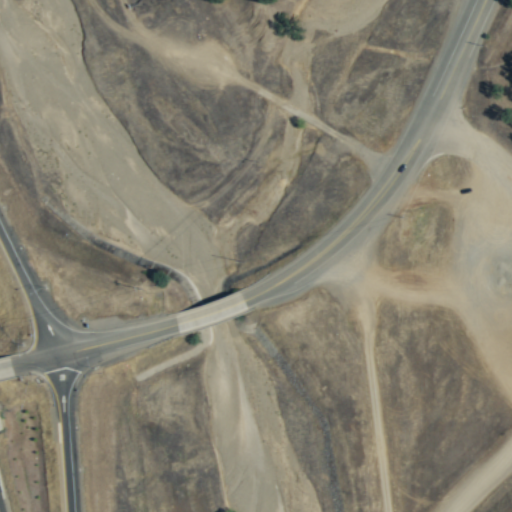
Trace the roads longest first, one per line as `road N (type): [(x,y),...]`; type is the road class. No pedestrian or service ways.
road 1 (residential): [(454,511),(511,453),(504,171),(420,126)]
road 2 (tertiary): [(249,300),(362,212),(411,143),(479,0)]
road 3 (tertiary): [(20,366),(171,327)]
road 4 (motorway): [(71,511),(57,357)]
road 5 (motorway): [(57,357),(0,227)]
